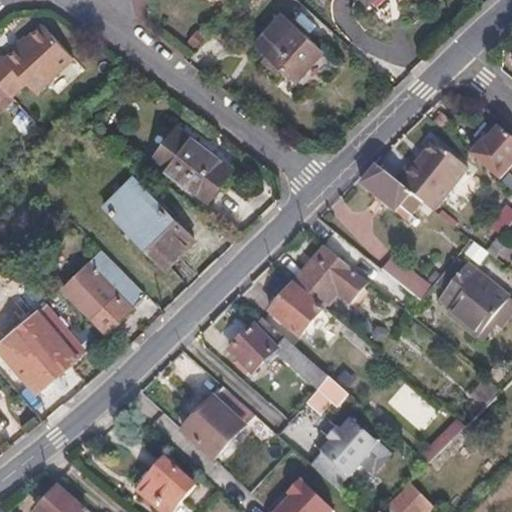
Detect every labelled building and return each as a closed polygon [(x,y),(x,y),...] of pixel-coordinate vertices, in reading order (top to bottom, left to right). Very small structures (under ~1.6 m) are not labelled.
[(324,55),(282,17),(257,47),(299,83),(324,55)] [(8,57),(0,64),(0,79),(13,94),(17,99),(32,87),(40,96),(78,64),(48,28),(12,60),(8,57)] [(0,104),(13,94),(0,79),(0,104)] [(0,117),(0,118),(19,102),(17,99),(13,94),(0,104),(0,117)] [(152,161),(207,202),(234,166),(180,125),(152,161)] [(507,170),(511,163),(511,142),(500,132),(488,145),(486,143),(475,155),(500,178),(507,170)] [(467,169),(433,142),(415,165),(411,162),(401,174),(439,205),(467,169)] [(400,208),(411,194),(377,167),(362,185),(396,213),(400,208)] [(511,174),(507,170),(500,178),(499,179),(511,191),(511,174)] [(395,182),(434,212),(439,205),(401,174),(395,182)] [(104,206),(167,269),(203,232),(183,212),(179,215),(172,208),(169,211),(159,201),(162,198),(155,191),(151,196),(132,178),(104,206)] [(423,203),(411,194),(400,208),(412,217),(423,203)] [(509,243),(501,235),(485,253),(494,260),(509,243)] [(352,306),(370,283),(325,248),(295,283),(325,309),(337,294),(352,306)] [(109,336),(149,297),(104,252),(64,290),(109,336)] [(476,336),(508,298),(468,265),(439,299),(448,307),(450,306),(456,310),(451,317),(476,336)] [(416,275),(404,288),(421,302),(432,288),(416,275)] [(300,338),(319,316),(325,309),(295,283),(271,312),(300,338)] [(350,342),(356,335),(325,309),(319,316),(350,342)] [(38,313),(0,345),(0,347),(38,392),(77,360),(38,313)] [(329,379),(263,319),(229,349),(253,374),(276,352),(320,392),(331,381),(329,379)] [(337,369),(329,379),(349,396),(357,387),(337,369)] [(480,411),(499,391),(486,379),(468,400),(480,411)] [(349,396),(331,381),(320,392),(334,405),(339,410),(350,397),(349,396)] [(238,437),(257,417),(224,388),(182,432),(215,462),(238,437)] [(321,419),(334,405),(320,392),(307,406),(321,419)] [(257,417),(238,437),(250,449),(269,428),(257,417)] [(389,453),(352,420),(311,466),(339,490),(360,466),(370,475),(389,453)] [(468,428),(459,420),(420,460),(428,467),(468,428)] [(162,511),(174,511),(196,487),(167,462),(140,492),(162,511)] [(276,511),(333,511),(303,483),(276,511)] [(384,511),(413,511),(424,501),(410,486),(384,511)] [(38,511),(83,511),(58,490),(38,511)]
